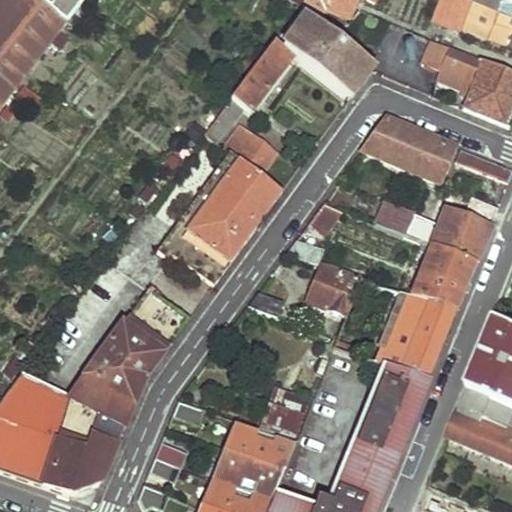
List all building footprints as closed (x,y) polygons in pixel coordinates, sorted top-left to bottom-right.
[(0,0),(0,109),(63,25),(30,0),(0,0)] [(30,0),(63,25),(82,0),(30,0)] [(301,0),(292,13),(299,18),(303,21),(317,0),(320,0),(352,11),(357,0),(367,0),(375,4),(376,0),(301,0)] [(444,0),(436,20),(466,33),(472,15),(469,13),(470,2),(468,2),(464,0),(444,0)] [(509,18),(511,11),(511,7),(491,0),(469,0),(468,2),(470,2),(509,18)] [(511,18),(509,18),(470,2),(469,13),(472,15),(466,33),(500,47),(506,32),(511,34),(511,18)] [(357,15),(340,33),(361,42),(370,20),(357,15)] [(303,21),(299,18),(286,35),(296,44),(287,55),(291,58),(347,102),(353,94),(371,70),(303,21)] [(296,44),(286,35),(278,47),(287,55),(296,44)] [(468,95),(462,109),(503,127),(511,105),(504,101),(511,80),(511,74),(430,43),(421,66),(440,74),(437,83),(451,88),(457,76),(473,83),(468,95)] [(273,44),(204,136),(215,144),(241,108),(250,113),(291,58),(287,55),(278,47),(273,44)] [(473,83),(457,76),(451,88),(468,95),(473,83)] [(454,151),(385,122),(361,154),(439,186),(454,151)] [(237,130),(221,149),(229,155),(258,178),(274,156),(237,130)] [(165,262),(169,260),(211,289),(245,242),(255,228),(250,225),(274,190),(258,178),(229,155),(156,256),(165,262)] [(488,165),(465,155),(460,168),(507,186),(511,174),(488,165)] [(496,213),(471,201),(462,222),(488,232),(496,213)] [(415,217),(382,206),(373,227),(405,241),(412,223),(415,217)] [(335,212),(323,207),(310,224),(327,230),(335,212)] [(433,252),(474,269),(481,251),(488,232),(462,222),(442,214),(435,232),(412,223),(405,241),(433,252)] [(324,253),(297,242),(287,256),(320,268),(324,253)] [(91,251),(84,261),(96,271),(104,260),(91,251)] [(414,301),(455,316),(464,293),(474,269),(433,252),(414,301)] [(347,317),(361,282),(320,268),(309,303),(347,317)] [(144,294),(72,403),(21,376),(0,403),(0,475),(36,488),(49,454),(134,332),(164,353),(176,336),(185,323),(144,294)] [(283,305),(258,295),(247,310),(277,321),(283,305)] [(414,301),(403,297),(376,367),(378,368),(427,384),(441,351),(455,316),(414,301)] [(55,308),(47,319),(55,325),(64,315),(55,308)] [(481,358),(467,392),(511,411),(511,329),(495,323),(481,358)] [(49,454),(36,488),(55,495),(69,499),(100,486),(142,382),(164,353),(134,332),(49,454)] [(10,360),(1,372),(9,378),(19,366),(10,360)] [(376,511),(427,384),(378,368),(323,507),(313,504),(309,511),(295,511),(271,503),(266,511),(376,511)] [(295,442),(310,405),(275,392),(261,431),(295,442)] [(511,411),(467,392),(447,441),(511,466),(511,411)] [(178,403),(172,418),(199,428),(204,412),(178,403)] [(292,449),(235,427),(224,453),(283,473),(292,449)] [(185,455),(160,447),(157,453),(153,462),(180,471),(185,455)] [(283,473),(224,453),(212,482),(271,502),(283,473)] [(180,471),(153,462),(147,478),(175,487),(180,471)] [(271,502),(212,482),(211,485),(201,509),(210,511),(266,511),(271,503),(271,502)] [(144,506),(160,511),(163,511),(169,498),(142,489),(138,500),(141,508),(144,506)]
